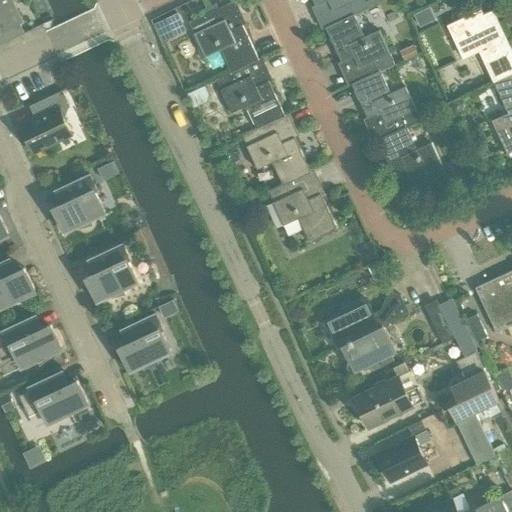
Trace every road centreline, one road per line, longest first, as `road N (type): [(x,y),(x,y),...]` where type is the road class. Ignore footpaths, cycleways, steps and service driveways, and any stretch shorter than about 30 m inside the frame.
road 1 (unclassified): [(358,511),(118,12)]
road 2 (residential): [(511,198),(417,242),(400,243),(382,229),(273,0)]
road 3 (residential): [(132,436),(0,143)]
road 4 (residential): [(0,65),(118,12)]
